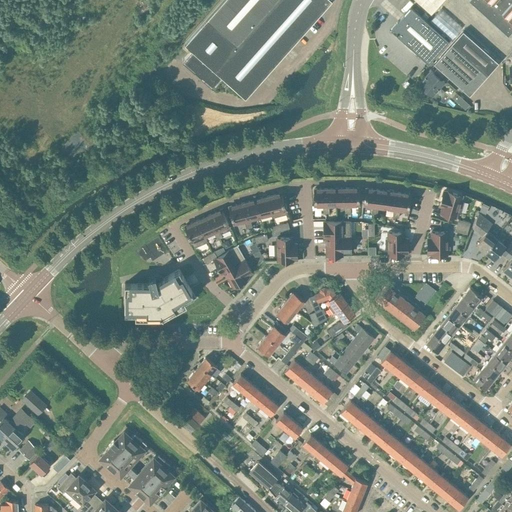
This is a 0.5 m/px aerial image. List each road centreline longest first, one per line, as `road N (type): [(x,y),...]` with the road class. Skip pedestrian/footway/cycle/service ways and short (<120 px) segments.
road 1 (tertiary): [(28,296),(105,224),(160,189),(252,155),(351,146)]
road 2 (residential): [(230,343),(433,511)]
road 3 (unknown): [(342,0),(262,101),(222,99),(178,70)]
road 4 (residential): [(303,183),(389,183),(430,192),(411,267)]
road 5 (residential): [(490,407),(379,319),(361,297),(353,268)]
road 6 (unclassified): [(268,511),(131,389)]
road 7 (residential): [(131,389),(82,453),(147,511)]
road 8 (tertiary): [(497,181),(421,156),(351,146)]
road 9 (unclassified): [(351,146),(362,0)]
road 10 (residential): [(303,183),(252,193),(172,227)]
road 11 (residential): [(105,364),(128,343),(230,343)]
